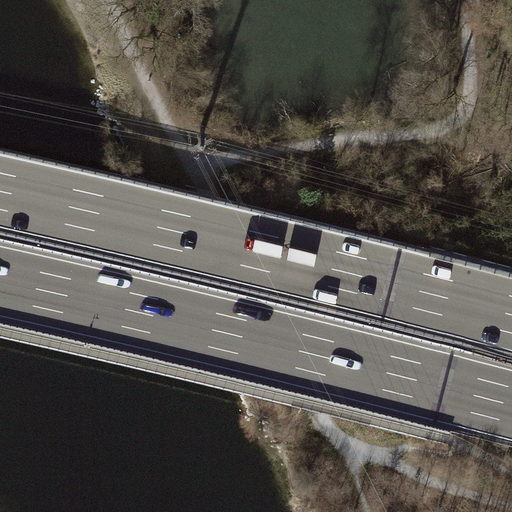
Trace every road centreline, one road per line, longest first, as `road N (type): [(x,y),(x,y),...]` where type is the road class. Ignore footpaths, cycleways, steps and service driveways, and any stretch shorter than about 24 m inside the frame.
road 1 (motorway): [(0,280),(511,405)]
road 2 (motorway): [(511,314),(0,191)]
